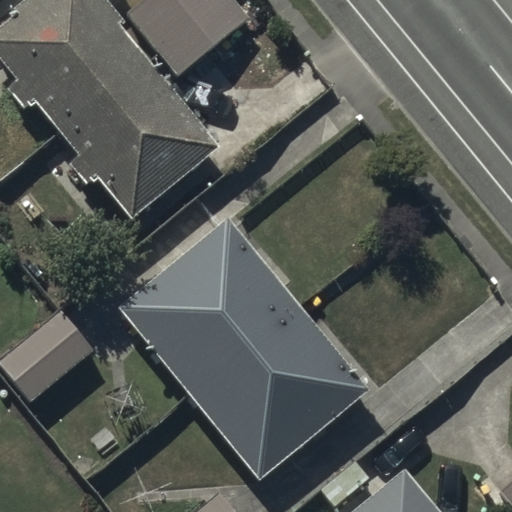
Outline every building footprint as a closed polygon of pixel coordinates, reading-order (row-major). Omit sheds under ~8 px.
[(27,0),(9,15),(13,20),(0,30),(0,70),(12,84),(4,91),(23,114),(32,107),(76,159),(64,169),(84,192),(93,184),(124,221),(215,146),(94,2),(96,0),(27,0)] [(227,0),(135,0),(121,11),(173,78),(245,23),(227,0)] [(359,392),(223,221),(115,307),(252,477),(359,392)] [(89,351),(53,311),(0,359),(0,377),(27,407),(89,351)] [(427,511),(394,471),(342,511),(427,511)] [(511,511),(511,474),(492,491),(510,511),(511,511)] [(225,511),(210,494),(189,511),(225,511)]
